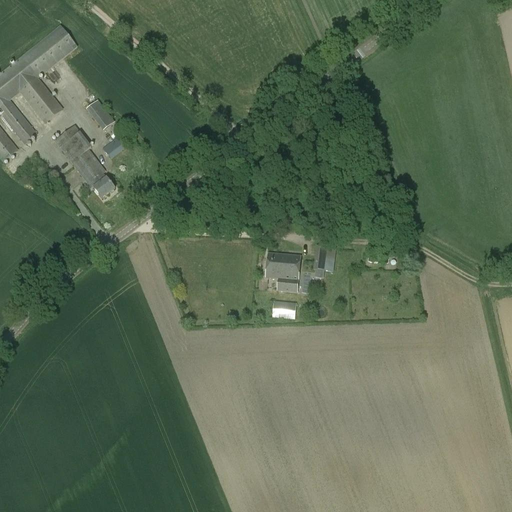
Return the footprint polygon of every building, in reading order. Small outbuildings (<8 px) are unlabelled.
[(0,115),(26,147),(37,138),(9,103),(20,94),(45,126),(62,112),(37,81),(76,49),(59,28),(0,77),(0,160),(4,165),(18,153),(0,131),(0,115)] [(86,111),(104,133),(115,124),(98,102),(86,111)] [(115,191),(106,181),(102,176),(105,173),(89,151),(92,149),(81,134),(80,134),(75,128),(55,143),(88,187),(90,185),(94,190),(102,201),(115,191)] [(104,152),(111,161),(126,148),(118,138),(107,147),(108,149),(104,152)] [(333,272),(335,251),(317,248),(314,270),(333,272)] [(297,295),(298,282),(300,258),(268,255),(266,279),(278,280),(277,293),(297,295)] [(388,266),(388,257),(369,255),(368,264),(388,266)] [(296,305),(274,303),(272,320),(294,322),(296,305)]
